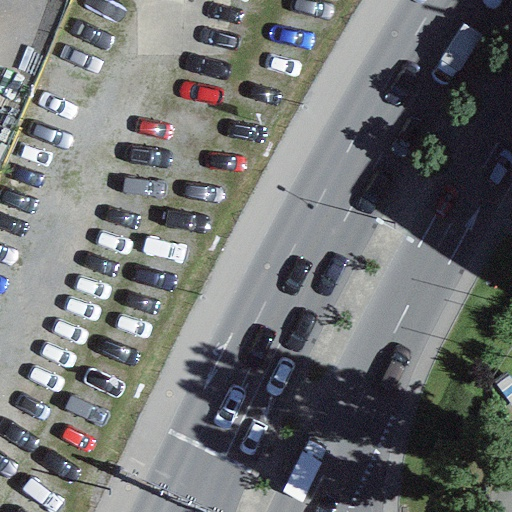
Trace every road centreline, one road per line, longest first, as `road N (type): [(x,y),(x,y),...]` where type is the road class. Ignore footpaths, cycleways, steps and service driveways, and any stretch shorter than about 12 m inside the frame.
road 1 (secondary): [(473,0),(348,210),(207,494)]
road 2 (secondary): [(338,441),(511,117)]
